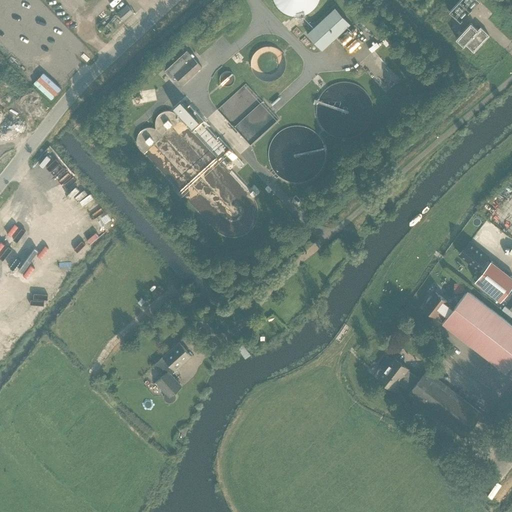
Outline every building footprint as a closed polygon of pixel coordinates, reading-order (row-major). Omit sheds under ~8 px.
[(273,0),(275,4),(278,7),(281,10),(284,13),(288,15),(292,16),(296,16),(301,16),(305,15),(309,13),(312,10),(315,7),(318,4),(319,0),(273,0)] [(457,0),(459,8),(457,8),(458,11),(451,12),(453,22),(459,21),(458,17),(465,16),(465,11),(471,10),(471,8),(475,8),(473,0),(457,0)] [(133,12),(126,4),(117,13),(124,21),(133,12)] [(349,24),(334,7),(306,34),(321,50),(349,24)] [(474,52),(489,35),(480,27),(478,29),(470,23),(456,38),(463,46),(465,44),(474,52)] [(83,30),(78,36),(87,44),(93,37),(83,30)] [(378,55),(386,50),(383,45),(375,50),(378,55)] [(202,67),(193,57),(186,63),(180,57),(165,71),(173,79),(177,80),(178,79),(183,84),(202,67)] [(485,222),(478,232),(498,246),(505,236),(485,222)] [(470,241),(459,255),(481,272),(490,261),(486,258),(487,257),(483,255),(485,253),(470,241)] [(0,302),(23,273),(0,255),(0,302)] [(493,295),(500,301),(501,300),(511,286),(511,277),(490,261),(481,272),(475,281),(493,295)] [(463,292),(463,283),(453,283),(454,292),(463,292)] [(454,308),(446,317),(442,322),(506,372),(511,363),(511,325),(467,290),(454,308)] [(446,317),(454,308),(446,302),(447,301),(435,292),(432,296),(431,295),(429,297),(427,298),(426,300),(425,303),(426,304),(423,308),(435,316),(438,311),(446,317)] [(500,301),(493,295),(489,300),(497,306),(502,301),(501,300),(500,301)] [(411,330),(408,327),(403,327),(399,332),(400,336),(404,339),(408,339),(412,334),(411,330)] [(154,364),(164,375),(154,384),(157,382),(166,392),(165,393),(164,396),(165,399),(167,401),(169,402),(172,402),(175,400),(175,397),(175,394),(174,393),(181,386),(171,375),(191,356),(179,342),(154,364)] [(394,358),(384,370),(383,369),(380,368),(378,369),(377,371),(376,374),(377,376),(379,377),(378,378),(392,389),(397,382),(409,392),(408,394),(414,399),(413,400),(413,401),(413,402),(413,403),(412,403),(412,404),(413,405),(413,406),(413,407),(414,408),(414,409),(415,410),(416,410),(421,404),(463,437),(482,413),(426,370),(419,379),(407,369),(408,368),(394,358)]
